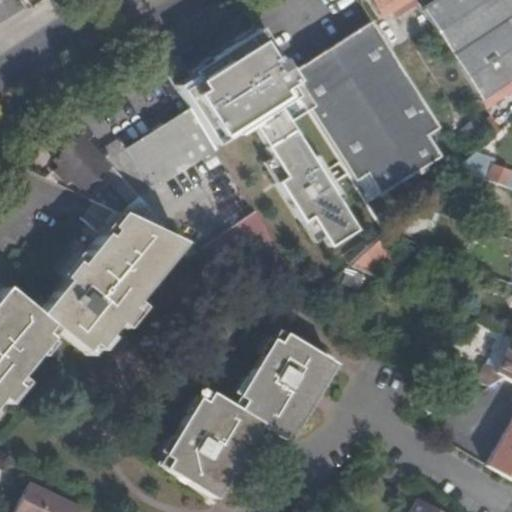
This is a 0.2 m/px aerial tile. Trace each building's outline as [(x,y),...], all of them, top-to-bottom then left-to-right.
[(371,0),(381,16),(405,0),(371,0)] [(511,0),(429,0),(419,6),(479,101),(511,78),(511,0)] [(287,76),(290,81),(306,106),(355,183),(366,176),(379,197),(439,159),(426,138),(439,129),(371,22),(287,76)] [(258,30),(172,84),(187,108),(187,109),(209,143),(252,115),(289,174),(280,179),(305,218),(312,214),(331,244),(358,226),(289,116),(306,106),(287,76),(258,30)] [(137,139),(138,139),(163,181),(199,158),(204,165),(218,156),(214,149),(209,143),(187,109),(187,108),(137,139)] [(102,171),(133,206),(140,199),(108,163),(107,165),(81,136),(75,141),(69,134),(57,145),(62,151),(54,158),(60,164),(71,176),(82,189),(102,171)] [(96,142),(104,159),(116,153),(109,136),(96,142)] [(124,149),(152,190),(164,182),(163,181),(138,139),(124,149)] [(457,171),(511,189),(511,174),(493,168),(496,161),(475,154),(462,166),(457,171)] [(71,176),(60,164),(55,168),(66,181),(71,176)] [(490,203),(471,196),(465,209),(485,216),(490,203)] [(177,240),(140,199),(133,206),(123,215),(177,240)] [(298,285),(252,212),(203,246),(205,248),(215,251),(298,285)] [(0,403),(2,405),(16,389),(10,383),(46,341),(39,335),(48,326),(55,332),(78,351),(88,340),(95,346),(113,324),(118,328),(131,313),(127,309),(182,242),(180,241),(177,240),(123,215),(119,213),(74,265),(70,261),(56,278),(61,282),(34,313),(3,287),(0,290),(0,403)] [(378,241),(374,244),(357,258),(348,266),(368,275),(379,265),(383,270),(395,259),(378,241)] [(55,332),(48,326),(39,335),(46,341),(55,332)] [(282,337),(275,333),(269,343),(277,347),(282,337)] [(203,406),(196,402),(164,456),(170,459),(165,469),(213,498),(259,422),(288,438),(331,364),(282,337),(277,347),(269,343),(236,398),(244,403),(239,413),(230,408),(209,395),(203,406)] [(499,374),(488,370),(481,386),(488,389),(500,381),(511,387),(511,337),(509,337),(500,354),(507,357),(499,374)] [(445,401),(433,379),(410,392),(422,414),(445,401)] [(209,395),(203,391),(196,402),(203,406),(209,395)] [(244,403),(236,398),(230,408),(239,413),(244,403)] [(511,422),(485,467),(511,482),(511,422)] [(170,459),(164,456),(158,465),(165,469),(170,459)] [(9,511),(80,511),(25,484),(9,511)] [(403,511),(431,511),(411,500),(403,511)]
